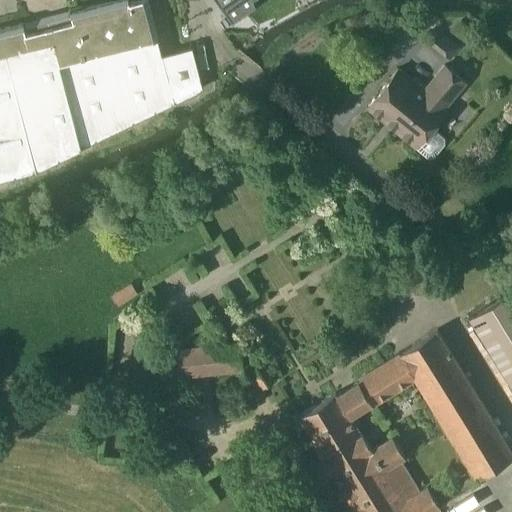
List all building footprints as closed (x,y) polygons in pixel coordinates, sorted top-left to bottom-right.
[(132,0),(127,1),(126,0),(109,0),(44,17),(0,28),(0,178),(34,170),(201,88),(190,46),(172,51),(170,47),(161,49),(161,54),(146,0),(132,0)] [(225,0),(231,18),(232,19),(255,10),(251,0),(225,0)] [(457,49),(438,33),(428,45),(447,61),(457,49)] [(363,107),(426,159),(432,158),(443,144),(442,138),(432,130),(447,108),(445,107),(465,82),(442,63),(422,87),(397,67),(363,107)] [(135,293),(129,283),(109,296),(116,306),(135,293)] [(511,391),(511,290),(467,318),(511,391)] [(475,479),(511,456),(511,451),(437,330),(398,354),(396,352),(355,378),(371,407),(413,381),(475,479)] [(238,342),(175,349),(178,379),(241,372),(238,342)] [(274,380),(263,363),(247,373),(258,390),(274,380)] [(430,511),(439,507),(425,484),(417,489),(399,460),(404,457),(390,435),(371,446),(355,424),(358,422),(354,415),(369,405),(356,381),(296,417),(320,456),(305,465),(317,484),(331,475),(354,511),(430,511)]
